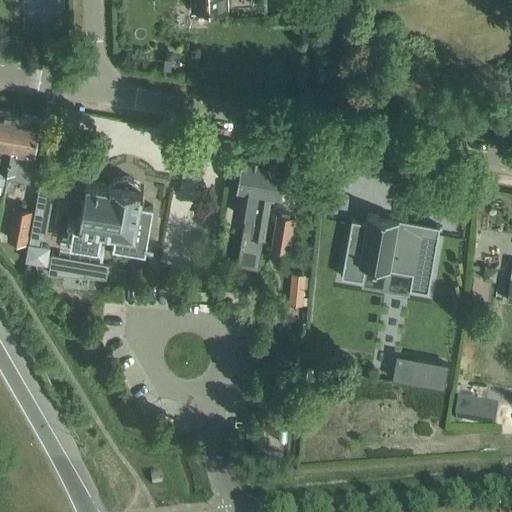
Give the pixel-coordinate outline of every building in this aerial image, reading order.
[(0,110),(0,145),(2,146),(0,155),(0,170),(7,172),(17,113),(3,111),(0,110)] [(40,117),(17,113),(7,172),(4,189),(13,191),(16,178),(28,180),(40,117)] [(243,153),(233,211),(244,213),(242,228),(252,230),(253,226),(254,220),(258,192),(264,157),(243,153)] [(251,236),(248,252),(260,254),(263,238),(265,222),(270,195),(280,196),(281,191),(283,180),(286,161),(264,157),(258,192),(254,220),(253,226),(252,230),(251,236)] [(73,222),(70,239),(76,240),(100,245),(102,236),(117,239),(115,247),(146,253),(154,206),(151,206),(140,204),(143,186),(109,180),(108,184),(86,180),(83,200),(79,223),(73,222)] [(40,182),(30,234),(42,237),(45,237),(55,184),(40,182)] [(26,243),(31,209),(13,206),(7,240),(26,243)] [(344,260),(341,276),(363,279),(366,263),(405,270),(413,272),(410,288),(428,291),(430,280),(440,225),(436,224),(435,233),(429,232),(422,231),(422,228),(423,225),(403,221),(379,217),(379,214),(367,212),(366,221),(352,218),(344,260)] [(277,214),(272,245),(288,247),(293,217),(277,214)] [(28,242),(25,259),(46,263),(49,264),(51,253),(48,252),(49,246),(41,245),(28,242)] [(49,264),(48,272),(106,277),(109,263),(51,252),(51,253),(49,264)] [(482,265),(480,278),(492,280),(495,267),(482,265)] [(292,272),(289,303),(305,304),(307,279),(308,274),(292,272)] [(413,358),(409,380),(444,387),(448,364),(413,358)] [(258,397),(257,419),(273,420),(274,398),(258,397)] [(458,400),(455,419),(495,425),(498,407),(458,400)]
